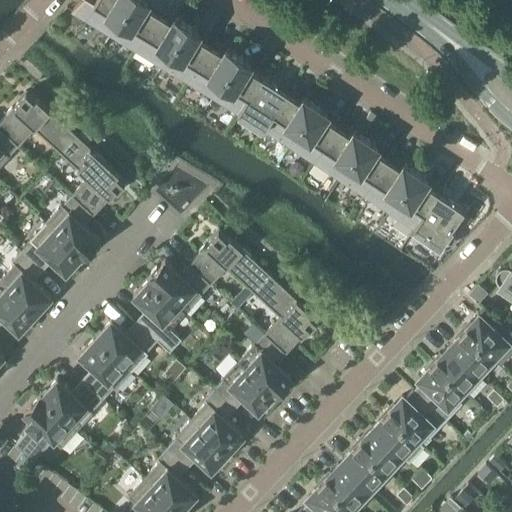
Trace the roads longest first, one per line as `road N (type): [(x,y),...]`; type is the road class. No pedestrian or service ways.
road 1 (residential): [(511,211),(233,511)]
road 2 (residential): [(203,0),(511,188)]
road 3 (residential): [(0,406),(165,220)]
road 4 (secondary): [(381,0),(441,43),(511,122)]
road 5 (secondary): [(511,79),(406,0)]
